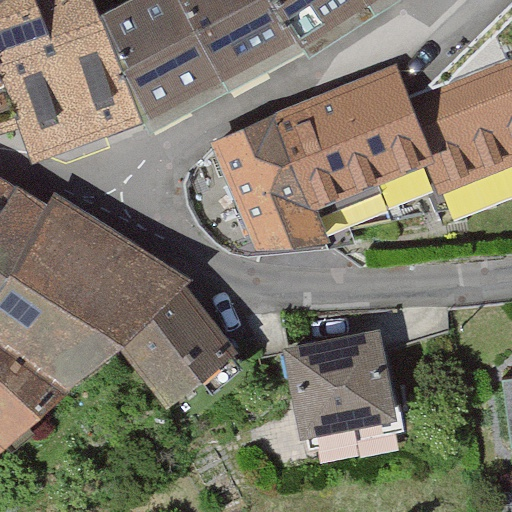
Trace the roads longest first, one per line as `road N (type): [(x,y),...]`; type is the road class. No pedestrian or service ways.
road 1 (residential): [(511,286),(274,285),(183,256),(103,195)]
road 2 (residential): [(103,195),(177,168),(428,37),(461,0)]
